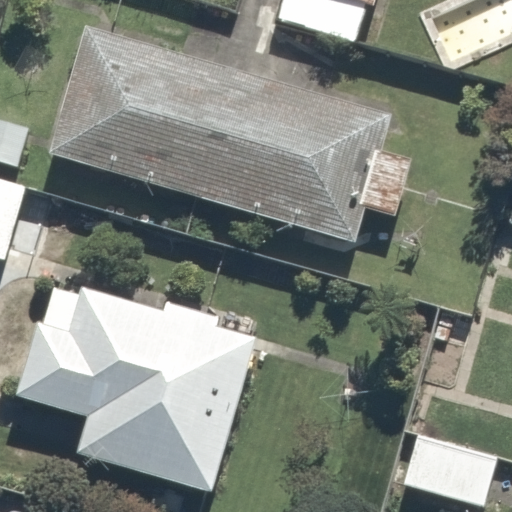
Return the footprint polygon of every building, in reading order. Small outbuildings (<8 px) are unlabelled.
[(370,0),(266,0),(262,19),(346,40),(355,0),(356,0),(369,3),(370,0)] [(211,207),(329,241),(339,206),(388,220),(405,159),(357,145),(369,102),(75,17),(35,155),(174,196),(165,227),(202,238),(211,207)] [(0,244),(17,180),(0,175),(0,244)] [(211,491),(247,331),(208,325),(211,309),(28,279),(0,398),(0,400),(70,417),(61,456),(211,491)] [(402,439),(390,490),(476,510),(487,458),(402,439)]
